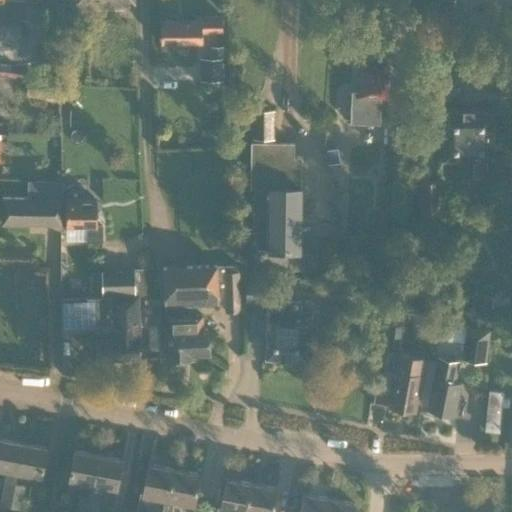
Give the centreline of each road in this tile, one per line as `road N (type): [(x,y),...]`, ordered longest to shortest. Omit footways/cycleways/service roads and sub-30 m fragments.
road 1 (residential): [(0,397),(382,464)]
road 2 (residential): [(382,464),(511,464)]
